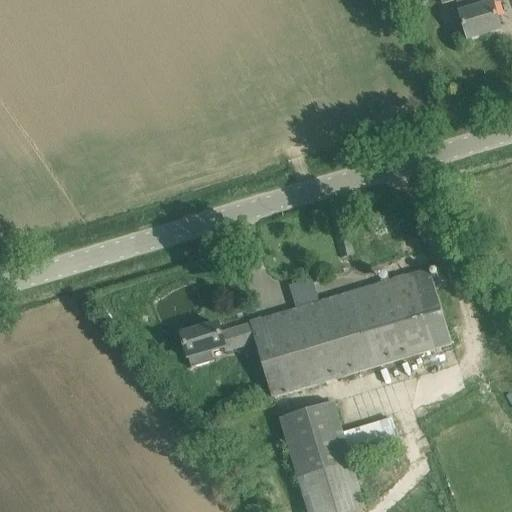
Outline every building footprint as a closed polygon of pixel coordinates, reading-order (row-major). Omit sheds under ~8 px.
[(490,0),(440,0),(441,5),(456,1),(468,41),(501,31),(493,4),(491,4),(490,0)] [(352,246),(339,248),(341,257),(354,255),(352,246)] [(258,345),(259,347),(274,399),(452,345),(429,270),(252,324),(252,325),(221,334),(218,325),(182,336),(192,369),(214,362),(212,354),(224,350),(225,354),(258,345)] [(137,343),(131,348),(138,356),(144,350),(137,343)] [(468,511),(511,511),(511,374),(508,359),(474,369),(480,389),(437,401),(468,511)] [(299,479),(353,463),(344,433),(335,404),(281,420),(299,479)] [(391,418),(344,433),(353,463),(401,448),(391,418)]
